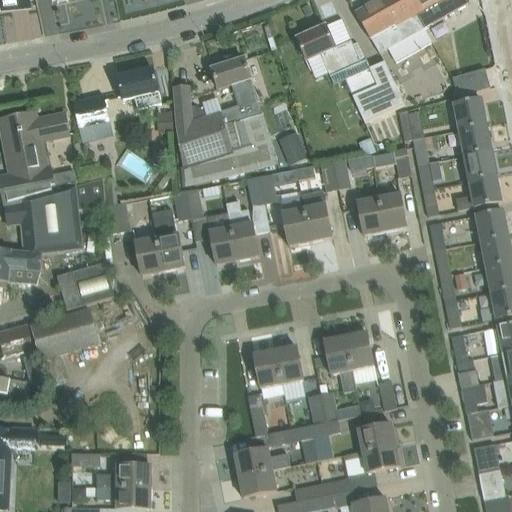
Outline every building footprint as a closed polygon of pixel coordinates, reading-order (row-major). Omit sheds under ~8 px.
[(0,0),(0,10),(29,7),(28,0),(0,0)] [(383,0),(356,16),(366,33),(371,42),(372,42),(380,56),(390,51),(397,63),(432,44),(424,31),(432,27),(445,19),(470,5),(466,0),(383,0)] [(326,28),(297,40),(305,59),(307,63),(320,57),(334,87),(345,82),(353,100),(378,89),(370,70),(366,62),(361,64),(360,62),(352,43),(336,50),(326,28)] [(182,188),(196,185),(278,165),(268,136),(244,61),(212,71),(219,92),(232,87),(239,108),(206,119),(204,114),(201,111),(196,109),(191,109),(190,90),(174,91),(176,129),(179,129),(185,168),(181,169),(182,188)] [(171,66),(177,85),(186,82),(181,63),(171,66)] [(378,89),(353,100),(364,125),(404,107),(385,63),(370,70),(378,89)] [(162,107),(158,90),(154,71),(118,79),(123,103),(135,101),(138,112),(162,107)] [(485,71),(466,76),(453,80),(458,99),(491,90),(485,71)] [(114,139),(104,96),(73,104),(83,146),(114,139)] [(454,107),(459,133),(487,128),(482,102),(454,107)] [(422,137),(417,113),(410,114),(409,112),(399,114),(405,144),(413,142),(425,140),(426,140),(426,136),(422,137)] [(172,114),(156,115),(158,137),(174,136),(172,114)] [(13,177),(0,179),(0,184),(5,209),(58,195),(56,188),(54,177),(47,142),(69,138),(69,136),(65,116),(36,122),(35,115),(32,116),(32,119),(24,121),(24,118),(0,122),(0,123),(8,165),(11,164),(13,177)] [(487,128),(459,133),(461,143),(464,159),(492,153),(487,128)] [(358,145),(363,159),(376,154),(371,140),(358,145)] [(430,165),(425,140),(413,142),(418,168),(430,165)] [(299,144),(282,151),(289,170),(306,163),(299,144)] [(412,178),(407,150),(395,152),(400,180),(412,178)] [(497,179),(492,153),(464,159),(469,185),(497,179)] [(371,157),(363,159),(366,170),(374,168),(371,157)] [(351,189),(346,163),(334,165),(339,192),(351,189)] [(339,192),(334,165),(322,168),(327,195),(339,192)] [(418,168),(423,194),(435,191),(430,165),(418,168)] [(75,173),(64,175),(66,186),(77,184),(75,173)] [(276,205),(270,176),(259,178),(265,208),(276,205)] [(259,178),(247,180),(253,210),(265,208),(259,178)] [(502,205),(497,179),(469,185),(472,197),(456,201),(459,213),(474,210),(502,205)] [(236,180),(213,182),(215,202),(238,200),(236,180)] [(115,181),(103,184),(107,209),(118,206),(115,181)] [(107,209),(103,184),(103,182),(79,189),(5,209),(7,228),(20,226),(22,255),(0,253),(0,283),(37,287),(40,274),(42,257),(84,252),(80,213),(107,210),(107,209)] [(203,218),(197,190),(186,193),(191,221),(203,218)] [(436,199),(435,191),(423,194),(428,219),(439,217),(436,199)] [(323,192),(301,196),(304,211),(305,211),(312,245),(333,241),(323,192)] [(401,197),(380,200),(387,234),(407,230),(401,197)] [(290,249),(312,245),(305,211),(304,211),(302,212),(299,198),(281,202),(284,215),(283,216),(290,249)] [(364,239),(387,234),(380,200),(358,205),(364,239)] [(239,203),(226,206),(228,216),(229,216),(239,264),(260,259),(253,225),(251,226),(249,212),(241,214),(239,203)] [(126,204),(118,206),(107,209),(107,210),(111,236),(118,235),(132,232),(126,204)] [(172,212),(153,216),(155,228),(164,274),(185,270),(181,250),(178,236),(177,236),(174,224),(172,212)] [(504,213),(484,217),(476,219),(481,245),(509,239),(504,213)] [(229,216),(228,216),(216,219),(218,232),(210,234),(217,268),(239,264),(229,216)] [(441,226),(430,228),(435,254),(446,252),(441,226)] [(157,241),(136,245),(138,255),(138,259),(142,279),(164,274),(155,228),(157,241)] [(511,253),(509,239),(481,245),(486,271),(511,265),(511,253)] [(451,277),(446,252),(435,254),(440,280),(451,277)] [(57,279),(67,313),(115,299),(106,265),(57,279)] [(511,265),(486,271),(491,296),(511,291),(511,265)] [(464,276),(455,278),(458,293),(467,291),(464,276)] [(456,303),(451,277),(440,280),(445,305),(456,303)] [(511,291),(491,296),(494,311),(496,321),(496,322),(505,320),(511,318),(511,291)] [(445,305),(450,331),(461,329),(456,303),(445,305)] [(490,305),(478,308),(481,321),(493,317),(490,305)] [(41,363),(45,362),(51,384),(64,380),(58,358),(98,346),(88,312),(31,330),(41,363)] [(511,327),(506,329),(498,330),(503,355),(503,357),(511,354),(511,327)] [(0,340),(5,360),(29,353),(32,352),(29,328),(0,335),(0,340)] [(368,335),(347,339),(356,383),(376,379),(368,335)] [(452,339),(457,364),(468,362),(463,337),(452,339)] [(347,339),(325,344),(331,377),(340,376),(344,395),(356,393),(354,383),(356,383),(347,339)] [(297,349),(277,353),(283,387),(304,383),(297,349)] [(283,387),(277,353),(254,358),(261,391),(283,387)] [(511,381),(511,354),(503,357),(503,355),(492,358),(497,383),(493,384),(494,385),(511,381)] [(468,363),(468,362),(457,364),(462,391),(484,387),(484,386),(479,387),(476,372),(475,372),(473,362),(468,363)] [(133,394),(156,393),(155,369),(132,369),(133,394)] [(0,407),(25,413),(28,399),(39,402),(41,389),(30,387),(30,385),(0,379),(0,407)] [(511,406),(511,381),(494,385),(498,410),(511,406)] [(385,413),(397,411),(391,383),(380,386),(385,413)] [(478,413),(477,407),(488,405),(484,387),(462,391),(467,417),(489,413),(488,411),(478,413)] [(321,398),(327,425),(340,422),(334,395),(321,398)] [(269,437),(264,416),(260,396),(248,399),(256,439),(269,437)] [(316,427),(317,427),(327,425),(321,398),(311,400),(316,427)] [(372,400),(359,402),(361,415),(375,412),(372,400)] [(359,407),(345,410),(347,421),(361,418),(359,407)] [(489,413),(467,417),(472,443),(484,440),(483,440),(494,437),(489,413)] [(340,422),(327,425),(317,427),(320,439),(341,435),(338,423),(340,423),(340,422)] [(360,433),(364,454),(396,448),(392,426),(360,433)] [(273,449),(320,439),(317,427),(316,427),(271,437),(273,449)] [(0,511),(8,511),(10,481),(1,480),(2,452),(11,452),(36,453),(37,433),(0,431),(0,511)] [(331,447),(315,450),(318,463),(333,460),(331,447)] [(474,451),(479,477),(501,473),(495,447),(474,451)] [(396,448),(364,454),(368,476),(381,473),(401,469),(396,448)] [(269,451),(235,458),(240,480),(274,473),(285,471),(284,469),(290,468),(288,455),(270,459),(269,451)] [(100,457),(73,457),(73,469),(100,469),(100,457)] [(97,491),(152,491),(152,469),(118,468),(118,476),(97,476),(97,491)] [(278,494),(274,473),(240,480),(244,501),(278,494)] [(505,498),(501,473),(479,477),(484,503),(508,498),(508,497),(505,498)] [(323,488),(325,499),(334,497),(353,493),(351,482),(323,488)] [(299,505),(307,503),(325,499),(323,488),(297,493),(299,505)] [(151,511),(152,491),(97,491),(97,502),(117,502),(117,511),(151,511)] [(334,497),(325,499),(307,503),(308,511),(320,511),(336,509),(334,497)] [(510,511),(508,498),(484,503),(485,511),(510,511)] [(353,507),(353,511),(388,511),(386,501),(353,507)] [(279,511),(308,511),(307,503),(299,505),(279,509),(279,511)]
